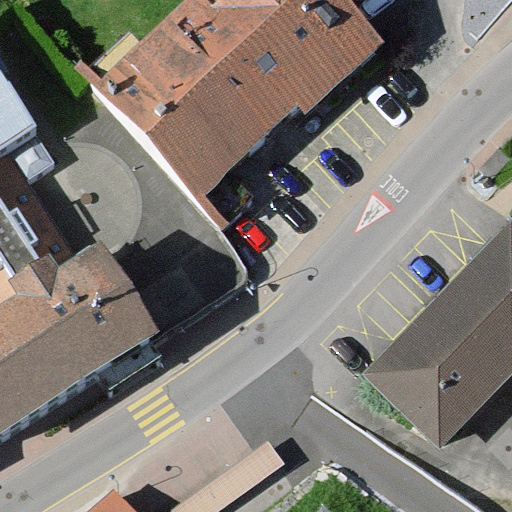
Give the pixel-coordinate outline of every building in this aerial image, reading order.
[(195,6),(95,98),(106,110),(199,210),(371,50),(323,0),(251,0),(218,31),(195,6)] [(0,83),(0,457),(117,382),(130,373),(161,354),(154,343),(102,262),(85,273),(76,258),(29,186),(55,169),(0,83)] [(509,161),(499,151),(480,170),(489,180),(509,161)] [(511,243),(377,382),(440,443),(511,369),(511,243)] [(265,447),(170,511),(217,511),(280,468),(265,447)] [(122,511),(113,502),(101,511),(122,511)]
